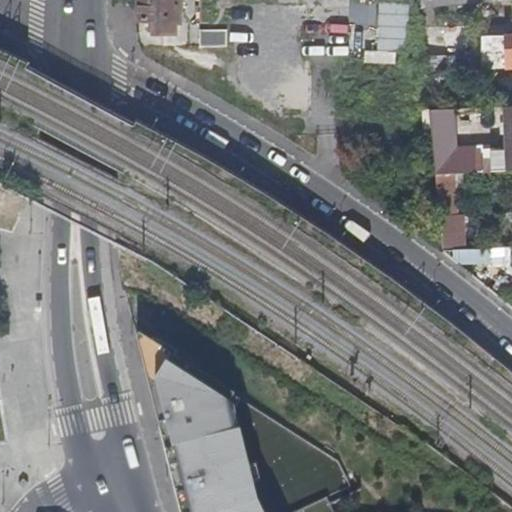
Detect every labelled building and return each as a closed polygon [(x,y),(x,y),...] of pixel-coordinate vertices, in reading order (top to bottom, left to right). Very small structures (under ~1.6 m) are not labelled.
[(137,0),(138,22),(151,22),(151,33),(176,33),(176,23),(180,23),(179,0),(137,0)] [(403,48),(405,3),(378,2),(377,47),(403,48)] [(190,45),(190,47),(190,49),(228,48),(227,32),(209,32),(209,31),(200,31),(200,45),(190,45)] [(505,64),(505,69),(511,69),(511,36),(484,39),(485,59),(496,59),(495,64),(505,64)] [(439,214),(442,251),(465,249),(463,214),(439,214)] [(163,355),(135,338),(168,449),(190,511),(261,511),(236,434),(222,402),(162,363),(163,355)]
